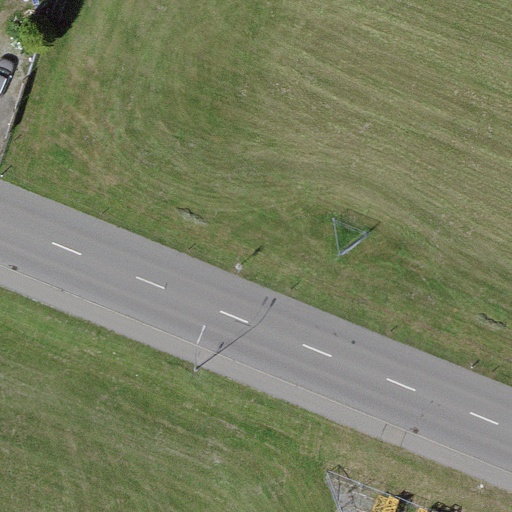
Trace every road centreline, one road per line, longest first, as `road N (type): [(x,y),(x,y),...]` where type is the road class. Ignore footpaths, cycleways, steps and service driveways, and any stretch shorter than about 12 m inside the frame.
road 1 (primary): [(0,222),(511,428)]
road 2 (unknown): [(0,144),(21,108),(58,0)]
